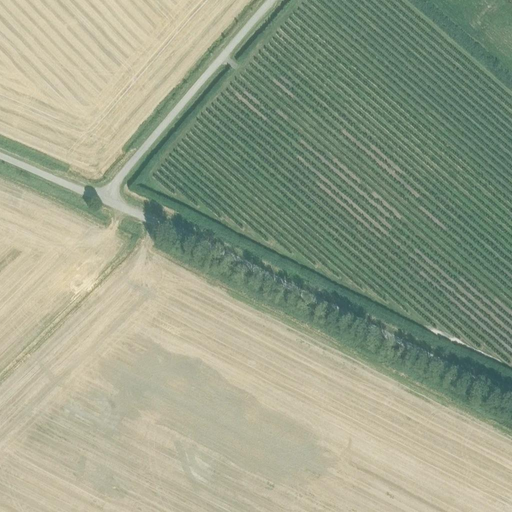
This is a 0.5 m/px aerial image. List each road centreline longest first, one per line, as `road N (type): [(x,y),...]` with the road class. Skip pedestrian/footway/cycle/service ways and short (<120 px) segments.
road 1 (unclassified): [(511,399),(105,195)]
road 2 (unclassified): [(105,195),(272,0)]
